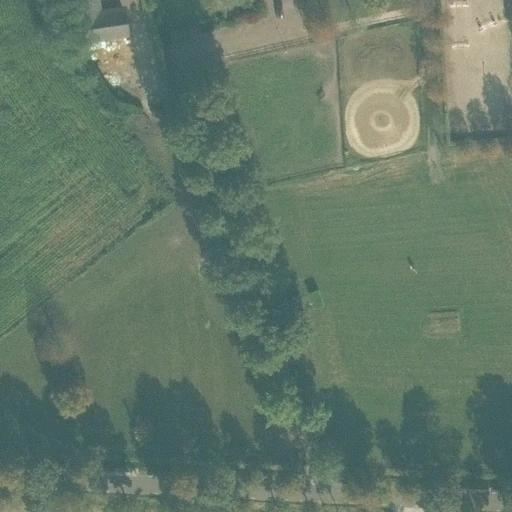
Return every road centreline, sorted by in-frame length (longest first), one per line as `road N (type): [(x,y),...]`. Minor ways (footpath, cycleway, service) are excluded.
road 1 (unclassified): [(316,494),(312,458),(187,99),(184,59),(289,26)]
road 2 (tertiary): [(316,494),(0,477)]
